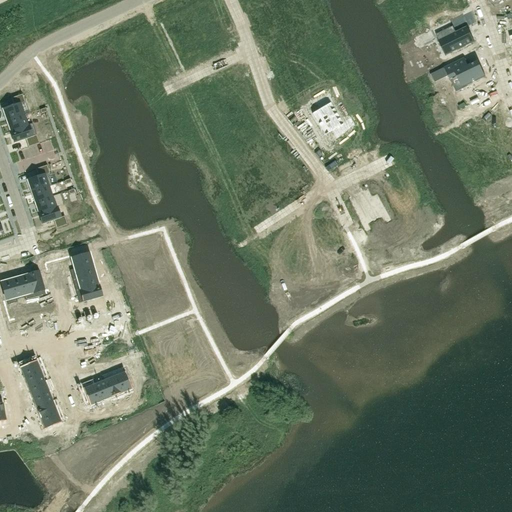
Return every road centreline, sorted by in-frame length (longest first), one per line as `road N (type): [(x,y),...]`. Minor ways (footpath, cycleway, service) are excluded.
road 1 (residential): [(8,356),(122,310),(97,244)]
road 2 (residential): [(444,126),(509,85),(478,0)]
road 3 (residential): [(138,0),(44,43),(0,82)]
road 4 (residential): [(249,49),(278,112),(331,187)]
road 5 (residential): [(19,431),(34,444),(143,397)]
